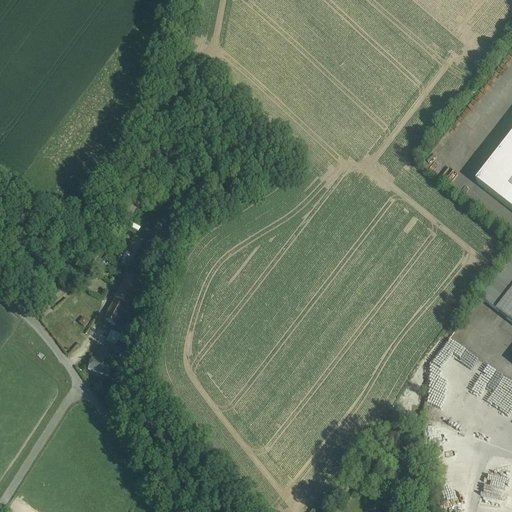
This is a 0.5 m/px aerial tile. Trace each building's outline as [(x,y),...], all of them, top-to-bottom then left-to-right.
[(511,138),(477,184),(511,210),(511,258),(481,299),(511,322),(511,138)] [(171,203),(160,221),(157,219),(153,225),(156,227),(157,227),(167,234),(175,221),(176,222),(183,210),(171,203)] [(166,236),(157,231),(151,240),(159,246),(166,236)] [(150,239),(139,258),(149,266),(154,259),(151,257),(159,246),(151,240),(150,239)] [(139,258),(128,277),(141,285),(142,283),(145,285),(148,279),(143,277),(149,266),(139,258)] [(141,285),(128,277),(115,300),(126,306),(122,314),(129,317),(145,287),(141,285)] [(115,300),(104,321),(121,330),(129,317),(122,314),(126,306),(115,300)] [(122,349),(112,345),(110,351),(117,354),(120,355),(122,349)] [(110,351),(100,348),(95,361),(92,360),(88,371),(108,378),(117,354),(110,351)]
